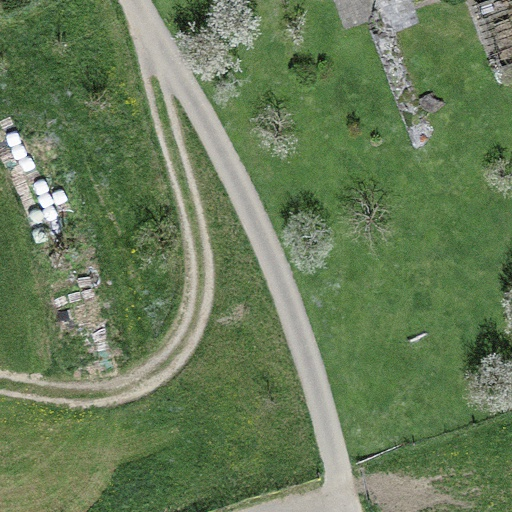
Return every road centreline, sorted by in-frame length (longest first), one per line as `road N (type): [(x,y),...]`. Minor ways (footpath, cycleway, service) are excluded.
road 1 (residential): [(350,511),(298,329),(241,188),(137,0)]
road 2 (track): [(0,383),(54,393),(104,388),(176,352),(194,324),(197,249),(147,24)]
